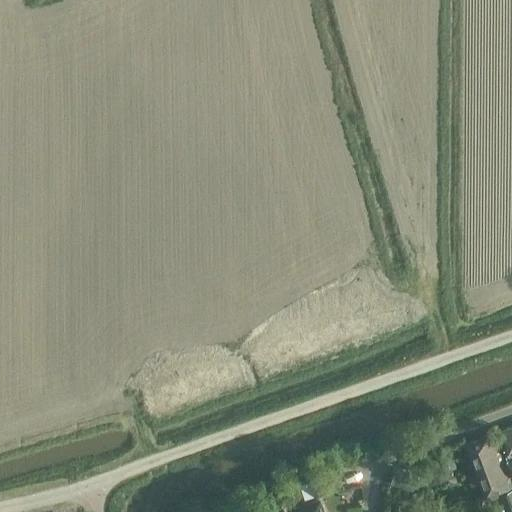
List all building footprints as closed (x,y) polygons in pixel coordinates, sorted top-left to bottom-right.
[(506,454),(511,470),(511,424),(500,429),(510,453),(506,454)] [(504,462),(492,432),(465,443),(473,464),(464,468),(470,484),(480,480),(485,495),(501,489),(502,491),(498,492),(505,511),(511,508),(511,474),(507,461),(504,462)] [(428,484),(453,475),(447,457),(422,466),(428,484)] [(342,487),(336,468),(309,476),(315,495),(342,487)] [(273,502),(276,511),(291,511),(286,497),(273,502)] [(323,511),(317,497),(293,507),(294,511),(323,511)]
